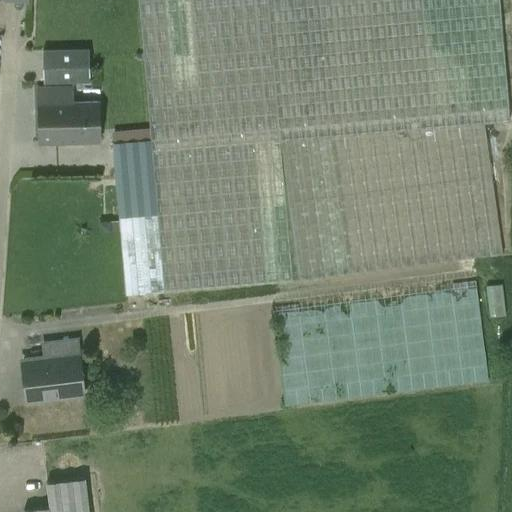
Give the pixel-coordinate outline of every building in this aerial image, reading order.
[(124,294),(298,280),(381,269),(502,254),(499,231),(485,135),(483,123),(509,121),(502,38),(499,0),(138,0),(149,139),(111,142),(124,294)] [(42,51),(43,83),(89,82),(88,50),(42,51)] [(71,88),(37,89),(39,143),(98,142),(97,102),(72,103),(71,88)] [(487,314),(502,313),(501,283),(486,283),(487,314)] [(283,402),(485,379),(474,284),(347,298),(349,315),(295,321),(298,350),(278,352),(283,402)] [(76,340),(40,344),(42,356),(21,359),(26,401),(82,394),(76,340)] [(23,511),(89,511),(85,478),(46,484),(48,508),(23,510),(23,511)]
